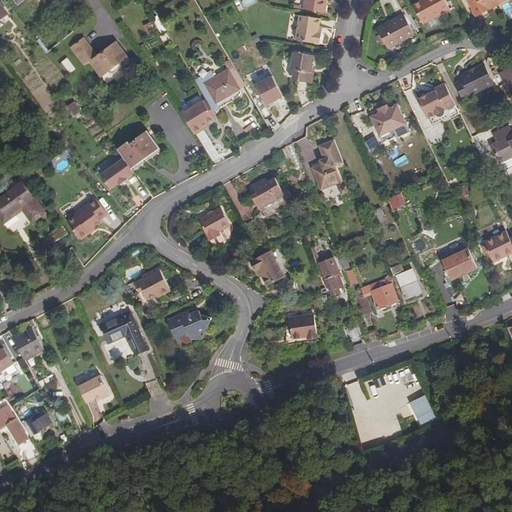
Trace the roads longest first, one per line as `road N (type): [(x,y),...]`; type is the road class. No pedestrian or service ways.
road 1 (tertiary): [(249,397),(511,304)]
road 2 (residential): [(345,93),(138,227)]
road 3 (tertiary): [(0,496),(82,454),(210,411)]
road 4 (residential): [(228,382),(226,358),(246,314),(237,293),(138,227)]
road 5 (residential): [(511,45),(470,38),(447,44),(345,93)]
road 6 (residential): [(138,227),(78,285),(0,325)]
